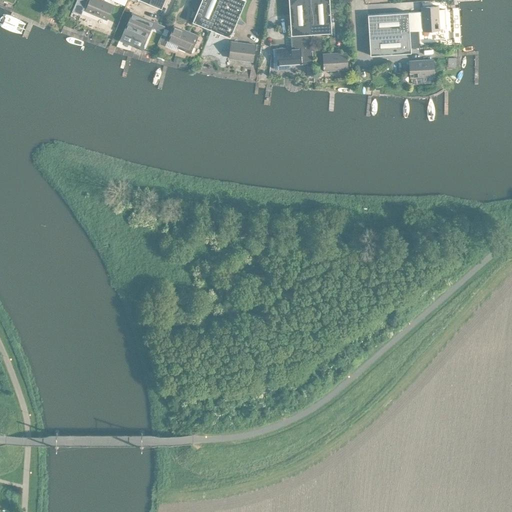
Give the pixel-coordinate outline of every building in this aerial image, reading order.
[(73,0),(71,6),(80,10),(83,0),(73,0)] [(86,0),(84,6),(105,15),(111,0),(86,0)] [(198,0),(191,17),(210,25),(220,0),(198,0)] [(223,53),(224,53),(226,37),(227,37),(242,0),(220,0),(210,25),(199,50),(213,51),(214,53),(216,54),(219,55),(221,54),(223,53)] [(287,0),(290,31),(310,29),(308,0),(287,0)] [(328,0),(308,0),(310,29),(330,28),(328,0)] [(421,7),(407,8),(408,27),(444,25),(443,5),(437,5),(437,2),(420,3),(421,7)] [(121,28),(144,38),(146,32),(152,17),(130,8),(124,23),(124,22),(121,28)] [(366,10),(368,30),(408,28),(408,27),(407,8),(366,10)] [(155,18),(153,24),(161,27),(163,22),(155,18)] [(177,44),(189,49),(197,31),(173,21),(166,36),(178,41),(177,44)] [(408,28),(368,30),(369,51),(410,48),(408,28)] [(310,29),(290,31),(290,43),(271,45),(272,63),(274,65),(288,64),(288,60),(312,58),(310,29)] [(224,53),(251,56),(253,40),(230,37),(230,38),(227,37),(226,37),(224,53)] [(322,49),(323,66),(346,64),(345,48),(322,49)] [(408,57),(409,73),(410,73),(410,79),(422,78),(422,72),(433,72),(432,55),(408,57)]
